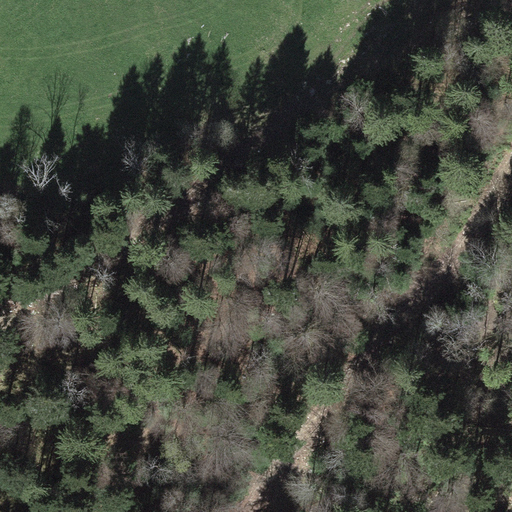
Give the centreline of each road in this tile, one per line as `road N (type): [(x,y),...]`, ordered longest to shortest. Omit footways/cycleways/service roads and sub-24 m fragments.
road 1 (track): [(448,0),(48,276),(0,294)]
road 2 (track): [(252,511),(276,461),(450,259),(511,152)]
